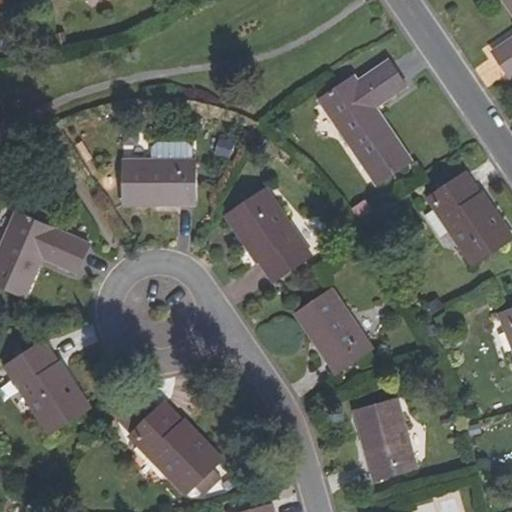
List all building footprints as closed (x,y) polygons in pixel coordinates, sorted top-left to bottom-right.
[(511,0),(502,0),(511,14),(511,39),(493,52),(509,76),(511,73),(511,0)] [(361,82),(356,75),(320,99),(377,185),(411,162),(375,108),(407,87),(390,62),(361,82)] [(154,145),(154,158),(193,157),(193,144),(154,145)] [(197,203),(196,160),(123,160),(123,204),(197,203)] [(511,240),(467,173),(427,199),(473,265),(511,240)] [(311,254),(266,187),(228,214),(274,280),(311,254)] [(87,245),(14,215),(0,249),(0,291),(23,300),(42,260),(76,273),(87,245)] [(375,347),(333,287),(296,313),(338,372),(375,347)] [(86,411),(41,343),(2,369),(47,436),(86,411)] [(418,467),(397,397),(354,410),(376,479),(418,467)] [(226,456),(166,402),(135,436),(196,489),(226,456)] [(462,511),(458,497),(416,509),(417,511),(462,511)]
